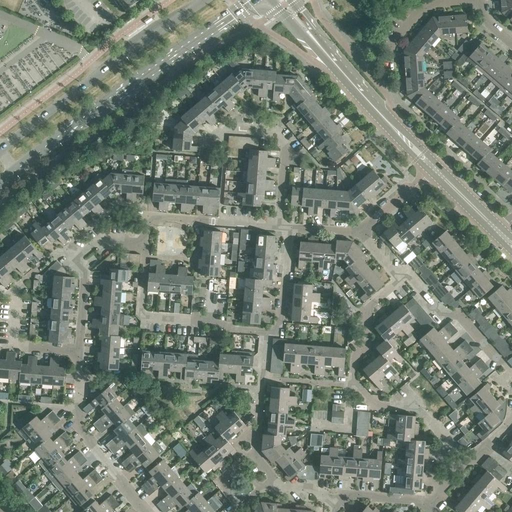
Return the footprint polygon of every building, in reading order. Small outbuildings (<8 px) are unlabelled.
[(116,0),(125,11),(139,0),(116,0)] [(511,0),(500,0),(502,13),(510,20),(511,17),(511,0)] [(466,15),(455,16),(456,33),(467,32),(466,15)] [(456,33),(455,16),(432,17),(425,26),(438,37),(441,34),(456,33)] [(438,37),(425,26),(418,34),(431,45),(438,37)] [(431,45),(418,34),(411,42),(424,54),(431,45)] [(404,51),(405,73),(423,72),(421,57),(424,54),(411,42),(404,51)] [(462,66),(467,60),(475,67),(489,51),(481,44),(476,49),(471,45),(457,62),(462,66)] [(483,74),(497,58),(489,51),(475,67),(483,74)] [(233,58),(228,62),(235,70),(239,66),(233,58)] [(483,74),(491,81),(505,65),(497,58),(483,74)] [(500,88),(511,73),(511,70),(505,65),(491,81),(500,88)] [(252,88),(254,70),(242,69),(237,73),(233,69),(230,71),(232,74),(245,90),(250,86),(252,86),(252,88)] [(264,71),(254,70),(252,88),(258,88),(258,97),(262,97),(264,71)] [(268,89),(273,90),(274,90),(275,75),(276,75),(276,72),(264,71),(262,97),(267,97),(268,89)] [(407,96),(415,103),(427,90),(424,88),(423,72),(405,73),(407,96)] [(508,95),(511,90),(511,73),(500,88),(508,95)] [(245,90),(232,74),(223,81),(234,95),(240,91),(241,93),(245,90)] [(278,93),(285,93),(286,76),(276,75),(275,75),(274,90),(273,90),(273,101),(278,101),(278,93)] [(294,109),(297,107),(313,94),(298,76),(286,76),(285,93),(285,97),(288,97),(288,94),(289,94),(290,95),(293,91),(295,93),(291,96),(296,102),(291,106),(294,109)] [(223,81),(215,89),(231,109),(235,106),(229,100),(234,95),(223,81)] [(228,112),(231,109),(215,89),(206,96),(218,110),(223,105),(228,112)] [(427,90),(415,103),(423,110),(435,97),(427,90)] [(316,97),(313,94),(297,107),(304,116),(318,104),(313,99),(316,97)] [(206,96),(198,103),(215,123),(218,120),(213,114),(218,110),(206,96)] [(423,110),(432,117),(443,104),(435,97),(423,110)] [(211,126),(215,123),(198,103),(189,110),(201,124),(206,120),(211,126)] [(311,124),(327,111),(324,107),(322,109),(318,104),(304,116),(311,124)] [(432,117),(440,124),(451,111),(443,104),(432,117)] [(189,110),(181,117),(194,133),(198,130),(196,128),(201,124),(189,110)] [(330,114),(327,111),(311,124),(318,133),(332,121),(328,116),(330,114)] [(457,121),(458,121),(460,119),(451,111),(440,124),(448,131),(448,132),(457,121)] [(175,127),(174,138),(191,140),(191,139),(189,139),(190,138),(194,133),(181,117),(181,118),(179,115),(175,118),(179,123),(175,127)] [(318,133),(325,140),(325,141),(341,127),(338,124),(336,126),(332,121),(318,133)] [(466,128),(458,121),(457,121),(448,132),(448,131),(446,133),(454,141),(466,128)] [(342,128),(341,127),(325,141),(325,140),(318,147),(320,150),(325,146),(330,151),(330,152),(343,140),(341,137),(346,133),(343,129),(340,132),(339,130),(342,128)] [(463,148),(474,135),(466,128),(454,141),(463,148)] [(471,155),(482,142),(474,135),(463,148),(471,155)] [(199,152),(199,147),(191,146),(191,140),(174,138),(173,150),(199,152)] [(346,143),(343,140),(330,152),(330,151),(327,153),(335,162),(349,151),(344,145),(346,143)] [(471,155),(479,162),(488,151),(489,152),(491,149),(482,142),(471,155)] [(258,150),(252,150),(250,150),(249,161),(275,163),(275,159),(267,158),(268,151),(258,150)] [(485,171),(497,158),(489,152),(488,151),(479,162),(477,164),(485,171)] [(485,171),(494,178),(505,165),(497,158),(485,171)] [(274,168),(275,163),(249,161),(248,172),(266,173),(266,167),(274,168)] [(494,178),(502,186),(511,173),(511,171),(505,165),(494,178)] [(122,174),(121,192),(127,193),(126,201),(131,201),(133,175),(133,171),(122,170),(122,174)] [(364,178),(378,194),(381,191),(379,188),(388,181),(384,176),(380,179),(373,170),(364,178)] [(266,173),(248,172),(247,183),(273,185),(273,180),(265,180),(266,173)] [(101,173),(98,176),(89,183),(91,186),(103,199),(108,195),(110,197),(114,194),(102,181),(105,178),(101,173)] [(121,192),(122,174),(110,173),(102,181),(114,194),(118,190),(120,190),(120,192),(121,192)] [(511,173),(502,186),(510,193),(511,190),(511,173)] [(144,176),(133,175),(131,201),(135,202),(136,193),(143,194),(144,176)] [(356,185),(367,198),(372,194),(374,197),(378,194),(364,178),(356,185)] [(175,203),(176,185),(177,180),(166,179),(165,184),(163,210),(168,210),(168,202),(175,203)] [(185,212),(187,186),(188,181),(177,180),(176,185),(175,203),(181,203),(181,211),(185,212)] [(163,210),(165,184),(154,183),(153,201),(159,202),(159,210),(163,210)] [(247,183),(246,193),(246,194),(264,195),(264,189),(273,190),(273,185),(247,183)] [(367,198),(356,185),(347,192),(355,216),(360,212),(356,208),(367,198)] [(91,186),(83,193),(100,213),(103,210),(98,204),(103,199),(91,186)] [(197,204),(198,187),(187,186),(185,212),(190,212),(190,204),(197,204)] [(198,187),(197,204),(203,205),(203,213),(207,213),(209,188),(198,187)] [(302,206),(304,188),(292,187),(291,205),(302,206)] [(209,188),(207,213),(212,214),(212,205),(219,206),(221,188),(209,188)] [(312,215),(315,189),(304,188),(302,206),(308,207),(308,215),(312,215)] [(324,208),(326,190),(315,189),(312,215),(317,215),(318,207),(324,208)] [(72,197),(86,214),(91,210),(96,216),(100,213),(83,193),(80,190),(72,197)] [(335,209),(336,191),(326,190),(324,208),(330,208),(330,217),(335,217),(336,209),(335,209)] [(355,216),(347,192),(336,191),(335,209),(336,209),(349,210),(349,215),(355,216)] [(264,195),(246,194),(246,193),(238,193),(237,198),(243,198),(242,205),(260,207),(261,200),(264,200),(264,195)] [(64,204),(66,207),(83,227),(87,224),(81,218),(86,214),(72,197),(64,204)] [(83,227),(66,207),(58,214),(70,228),(74,224),(80,230),(83,227)] [(410,207),(407,210),(424,229),(432,222),(421,208),(415,213),(410,207)] [(408,219),(404,223),(415,237),(424,229),(407,210),(403,213),(408,219)] [(70,228),(58,214),(49,222),(66,241),(70,239),(65,232),(70,228)] [(407,244),(415,237),(404,223),(399,227),(393,221),(390,224),(403,240),(407,244)] [(41,229),(41,228),(36,222),(32,225),(36,229),(31,234),(42,247),(47,243),(49,245),(53,242),(41,229)] [(49,222),(41,228),(41,229),(53,242),(58,238),(63,244),(66,241),(49,222)] [(388,229),(380,236),(384,241),(387,238),(395,247),(403,240),(390,224),(386,227),(388,229)] [(200,241),(221,243),(222,232),(204,230),(204,237),(201,237),(200,241)] [(437,255),(440,253),(440,252),(457,238),(454,234),(451,237),(446,231),(432,243),(437,249),(434,252),(437,255)] [(257,235),(256,246),(277,248),(277,243),(275,243),(275,236),(257,235)] [(25,236),(17,243),(28,257),(33,253),(38,259),(42,256),(25,236)] [(429,237),(422,243),(426,247),(432,242),(429,237)] [(440,252),(440,253),(448,261),(462,249),(457,244),(460,241),(457,238),(440,252)] [(311,261),(313,239),(308,239),(308,243),(300,242),(299,260),(298,268),(303,269),(304,261),(311,261)] [(318,239),(313,239),(311,261),(319,262),(318,270),(322,270),(325,244),(318,244),(318,239)] [(336,259),(344,259),(353,241),(336,240),(336,241),(337,241),(335,258),(336,259)] [(202,253),(220,254),(221,243),(200,241),(200,246),(203,246),(202,253)] [(331,245),(325,244),(322,270),(327,270),(328,263),(336,263),(336,259),(335,258),(337,241),(336,241),(332,241),(331,245)] [(363,254),(364,254),(353,241),(344,259),(349,265),(349,266),(363,254)] [(17,243),(8,250),(25,270),(29,267),(23,261),(28,257),(17,243)] [(277,252),(277,248),(256,246),(256,257),(273,258),(274,252),(277,252)] [(417,247),(412,251),(416,255),(421,251),(417,247)] [(462,249),(448,261),(456,270),(472,256),(469,252),(466,255),(462,249)] [(8,250),(0,257),(11,271),(16,267),(22,273),(25,270),(8,250)] [(127,282),(129,266),(130,254),(121,253),(120,270),(110,269),(110,276),(102,275),(101,280),(122,281),(122,282),(127,282)] [(199,263),(219,265),(220,254),(202,253),(202,259),(199,259),(199,263)] [(366,258),(363,254),(349,266),(349,265),(345,268),(351,274),(345,280),(347,283),(368,266),(363,261),(366,258)] [(414,269),(416,267),(422,262),(416,256),(409,263),(414,269)] [(463,280),(477,268),(473,262),(476,260),(472,256),(456,270),(463,280)] [(0,257),(0,274),(8,285),(12,282),(6,275),(11,271),(0,257)] [(256,257),(255,268),(275,270),(276,265),(273,265),(273,258),(256,257)] [(52,273),(60,265),(57,261),(48,269),(52,273)] [(422,262),(416,267),(419,270),(424,265),(422,262)] [(199,263),(198,268),(201,268),(201,275),(218,277),(219,265),(199,263)] [(66,277),(66,271),(60,265),(52,273),(54,276),(66,277)] [(422,274),(427,269),(424,265),(419,270),(422,274)] [(147,291),(159,292),(161,266),(157,266),(156,274),(149,273),(147,291)] [(161,266),(159,292),(170,293),(172,275),(165,274),(166,266),(161,266)] [(356,281),(361,287),(379,272),(375,269),(372,271),(368,266),(347,283),(350,286),(356,281)] [(170,293),(181,294),(183,267),(179,267),(178,275),(172,275),(170,293)] [(183,267),(181,294),(192,295),(194,277),(187,276),(188,268),(183,267)] [(255,268),(254,279),(272,281),(272,274),(275,274),(275,270),(255,268)] [(468,285),(471,289),(488,274),(485,270),(482,273),(477,268),(463,280),(464,281),(463,282),(463,283),(465,287),(467,287),(468,285)] [(382,276),(379,272),(361,287),(366,292),(360,298),(364,301),(384,285),(379,279),(382,276)] [(0,274),(0,281),(5,288),(8,285),(0,274)] [(491,278),(488,274),(471,289),(468,292),(471,295),(474,292),(479,298),(493,286),(488,281),(491,278)] [(72,277),(66,277),(54,276),(53,287),(74,289),(74,284),(71,284),(72,277)] [(246,278),(245,290),(263,291),(263,285),(271,285),(272,281),(254,279),(246,278)] [(104,284),(103,291),(121,292),(122,282),(122,281),(101,280),(101,284),(104,284)] [(434,289),(440,284),(437,280),(432,285),(434,288),(434,289)] [(294,289),(293,296),(320,298),(320,294),(312,293),(312,285),(290,283),(290,289),(294,289)] [(440,299),(448,293),(440,284),(434,289),(434,288),(432,290),(440,299)] [(496,307),(511,293),(511,291),(510,289),(506,291),(502,286),(488,297),(496,307)] [(53,287),(52,298),(70,300),(71,293),(74,293),(74,289),(53,287)] [(244,301),(270,303),(270,298),(262,298),(263,291),(245,290),(244,301)] [(120,303),(121,292),(103,291),(103,297),(95,296),(94,301),(120,303)] [(504,316),(511,308),(511,293),(496,307),(504,316)] [(289,303),(288,308),(311,310),(311,302),(319,303),(320,298),(293,296),(293,303),(289,303)] [(70,300),(52,298),(51,309),(72,311),(73,306),(70,306),(70,300)] [(408,310),(417,303),(413,298),(404,306),(408,310)] [(450,307),(451,306),(456,302),(453,299),(447,304),(450,307)] [(119,314),(120,303),(94,301),(94,306),(102,306),(102,313),(119,314)] [(244,301),(243,312),(261,313),(261,307),(269,307),(270,303),(244,301)] [(414,318),(400,301),(396,305),(399,308),(393,312),(410,332),(414,330),(408,323),(414,318)] [(454,309),(460,304),(457,301),(456,302),(451,306),(454,309)] [(417,303),(408,310),(412,315),(421,307),(417,303)] [(425,311),(421,307),(412,315),(416,319),(425,311)] [(310,317),(311,310),(288,308),(288,313),(292,313),(292,321),(310,322),(318,322),(318,318),(310,317)] [(473,321),(475,319),(480,314),(475,308),(468,315),(473,321)] [(72,311),(51,309),(51,320),(68,321),(69,315),(72,315),(72,311)] [(419,324),(428,316),(425,311),(416,319),(419,324)] [(260,324),(261,313),(243,312),(242,323),(260,324)] [(385,314),(382,317),(396,334),(402,329),(407,335),(410,332),(393,312),(388,317),(385,314)] [(93,323),(119,326),(119,314),(102,313),(101,319),(93,319),(93,323)] [(478,322),(483,318),(480,314),(475,319),(478,322)] [(428,316),(419,324),(423,328),(432,320),(428,316)] [(375,328),(385,341),(385,340),(392,348),(395,345),(390,339),(396,334),(382,317),(378,320),(380,323),(375,328)] [(486,321),(483,318),(478,322),(480,326),(486,321)] [(51,320),(50,331),(70,333),(71,328),(68,328),(68,321),(51,320)] [(427,333),(433,327),(436,325),(432,320),(423,328),(427,333)] [(484,334),(491,327),(486,321),(480,326),(478,328),(484,334)] [(419,339),(428,349),(454,327),(450,322),(437,332),(433,328),(419,339)] [(118,336),(119,326),(93,323),(92,328),(100,329),(100,335),(118,337),(118,336)] [(458,331),(454,327),(428,349),(435,358),(449,346),(446,342),(458,331)] [(70,333),(50,331),(49,342),(67,344),(67,337),(70,337),(70,333)] [(493,341),(499,336),(496,333),(490,338),(493,341)] [(102,346),(120,348),(121,336),(118,336),(118,337),(100,335),(99,340),(102,340),(102,346)] [(496,344),(502,339),(499,336),(493,341),(496,344)] [(392,348),(385,340),(385,341),(380,345),(377,342),(373,345),(381,354),(388,362),(389,361),(394,357),(399,363),(403,360),(397,354),(398,354),(392,348)] [(435,358),(443,367),(469,345),(465,340),(453,351),(449,346),(435,358)] [(297,345),(285,344),(284,345),(284,351),(284,357),(283,362),(291,363),(290,373),(295,373),(297,345)] [(300,363),(308,364),(309,346),(297,345),(295,373),(300,373),(300,363)] [(473,350),(469,345),(443,367),(451,376),(465,365),(461,360),(473,350)] [(504,357),(506,356),(511,351),(507,345),(499,351),(504,357)] [(119,355),(120,348),(102,346),(101,353),(98,352),(98,357),(119,359),(123,359),(123,355),(119,355)] [(319,375),(321,347),(309,346),(308,364),(315,364),(314,374),(319,375)] [(324,365),(332,366),(333,348),(321,347),(319,375),(323,375),(324,365)] [(346,349),(333,348),(332,366),(339,366),(338,376),(343,377),(346,349)] [(154,352),(142,351),(140,377),(145,377),(146,369),(152,370),(154,352)] [(231,355),(230,373),(236,373),(236,381),(240,382),(243,352),(231,351),(231,355)] [(6,360),(0,359),(0,377),(9,379),(11,353),(7,352),(6,360)] [(154,352),(152,370),(159,370),(158,378),(163,379),(165,353),(154,352)] [(243,352),(240,382),(245,382),(245,374),(252,374),(254,353),(243,352)] [(9,379),(19,379),(20,379),(21,365),(22,365),(22,362),(15,361),(16,353),(11,353),(9,379)] [(165,353),(163,379),(167,379),(168,371),(174,371),(176,353),(165,353)] [(181,372),(180,380),(185,380),(186,359),(187,359),(187,354),(176,353),(174,371),(181,372)] [(219,362),(218,380),(223,380),(223,372),(230,373),(231,355),(220,354),(219,362)] [(399,374),(394,368),(394,367),(389,361),(388,362),(381,354),(376,359),(373,355),(370,359),(384,376),(390,371),(395,377),(399,374)] [(28,365),(22,365),(21,365),(20,379),(19,379),(19,382),(31,383),(33,357),(28,357),(28,365)] [(37,358),(33,357),(31,383),(42,384),(43,366),(37,366),(37,358)] [(118,370),(119,359),(98,357),(98,362),(101,362),(100,369),(118,370)] [(50,367),(43,366),(42,384),(53,385),(55,359),(50,359),(50,367)] [(59,359),(55,359),(53,385),(64,386),(66,368),(59,367),(59,359)] [(186,359),(185,380),(189,381),(189,378),(196,378),(197,360),(187,359),(186,359)] [(384,376),(370,359),(366,362),(369,365),(363,370),(380,390),(384,387),(378,381),(384,376)] [(451,376),(459,385),(485,363),(481,359),(469,369),(465,365),(451,376)] [(197,360),(196,378),(203,379),(202,382),(207,382),(209,361),(197,360)] [(209,361),(207,382),(211,382),(212,380),(218,380),(219,362),(209,361)] [(489,368),(485,363),(459,385),(467,395),(481,383),(477,378),(489,368)] [(472,413),(492,396),(487,391),(490,388),(487,384),(470,398),(475,404),(469,410),(472,413)] [(100,404),(103,408),(115,398),(116,398),(117,397),(109,387),(83,409),(87,414),(100,404)] [(271,392),(270,399),(296,401),(297,397),(289,396),(289,388),(267,387),(267,392),(271,392)] [(312,401),(312,389),(303,389),(303,401),(312,401)] [(454,407),(458,404),(448,395),(445,399),(454,407)] [(495,409),(503,403),(499,399),(496,401),(492,396),(472,413),(475,416),(481,411),(485,417),(486,417),(495,409)] [(123,407),(116,398),(115,398),(103,408),(101,409),(105,414),(93,424),(97,429),(123,407)] [(296,406),(296,401),(270,399),(270,406),(266,406),(265,411),(288,413),(288,405),(296,406)] [(113,424),(116,428),(117,428),(128,418),(128,419),(131,416),(123,407),(97,429),(101,434),(113,424)] [(486,417),(485,417),(477,423),(483,429),(477,435),(480,438),(500,421),(495,415),(498,413),(495,409),(486,417)] [(22,428),(30,437),(31,438),(57,415),(52,411),(40,421),(36,416),(22,428)] [(222,411),(219,414),(236,434),(241,429),(244,432),(248,429),(239,418),(241,417),(241,415),(241,413),(240,412),(238,411),(236,411),(234,412),(227,417),(222,411)] [(269,416),(268,423),(295,425),(295,421),(287,420),(288,413),(265,411),(265,416),(269,416)] [(214,428),(221,435),(229,445),(230,444),(233,441),(231,438),(236,434),(219,414),(215,416),(221,422),(214,428)] [(396,420),(396,427),(418,429),(419,424),(415,424),(415,416),(389,414),(389,419),(396,420)] [(35,449),(38,446),(38,447),(49,437),(49,438),(53,435),(48,430),(61,420),(57,415),(31,438),(30,437),(27,440),(35,449)] [(106,445),(110,450),(136,428),(128,419),(128,418),(117,428),(116,428),(113,430),(118,435),(106,445)] [(294,430),(295,425),(268,423),(268,430),(264,430),(263,434),(263,435),(281,436),(281,437),(286,437),(286,429),(294,430)] [(465,435),(468,432),(463,426),(459,429),(464,435),(465,435)] [(413,441),(413,440),(414,434),(418,434),(418,429),(396,427),(395,435),(387,434),(387,439),(395,440),(399,440),(413,441)] [(143,437),(136,428),(110,450),(114,455),(126,444),(129,449),(143,437)] [(53,442),(49,438),(49,437),(38,447),(38,446),(35,449),(43,458),(69,436),(65,432),(53,442)] [(236,452),(230,444),(229,445),(221,435),(216,440),(210,434),(207,437),(224,457),(230,452),(232,455),(236,452)] [(281,444),(281,437),(281,436),(263,435),(263,434),(262,451),(281,444)] [(73,441),(69,436),(43,458),(38,462),(46,471),(49,469),(63,457),(64,457),(65,456),(61,451),(73,441)] [(151,446),(143,437),(129,449),(133,453),(121,463),(125,468),(151,446)] [(219,461),(224,457),(207,437),(204,440),(209,446),(203,451),(218,468),(222,464),(219,461)] [(413,441),(399,440),(398,444),(406,445),(406,452),(428,454),(429,449),(425,449),(425,441),(423,441),(413,440),(413,441)] [(151,446),(125,468),(129,473),(141,463),(145,467),(147,466),(149,468),(161,458),(159,456),(164,451),(156,442),(151,446)] [(272,463),(286,451),(285,451),(281,444),(262,451),(272,463)] [(511,445),(510,444),(506,449),(502,446),(499,450),(511,461),(511,445)] [(348,480),(349,476),(356,476),(358,450),(358,446),(354,446),(353,450),(353,458),(345,457),(343,480),(348,480)] [(279,464),(283,469),(303,452),(300,448),(294,454),(289,448),(285,451),(286,451),(272,463),(275,466),(279,464)] [(325,478),(325,474),(332,475),(334,448),(329,448),(329,449),(322,448),(321,455),(321,456),(320,466),(319,478),(325,478)] [(334,448),(332,475),(339,475),(338,479),(343,480),(345,457),(338,457),(338,449),(334,448)] [(218,468),(203,451),(197,456),(192,449),(188,453),(194,459),(206,473),(211,468),(214,471),(218,468)] [(358,450),(356,476),(363,477),(362,481),(367,481),(369,459),(361,459),(362,451),(358,450)] [(63,457),(49,469),(57,478),(83,456),(79,451),(67,461),(64,457),(63,457)] [(288,474),(285,477),(288,481),(296,475),(300,479),(307,480),(308,466),(306,466),(305,467),(300,460),(306,455),(303,452),(283,469),(288,474)] [(377,460),(369,459),(367,481),(372,482),(373,478),(380,478),(382,460),(381,460),(382,452),(377,452),(377,460)] [(428,456),(428,454),(406,452),(405,460),(397,459),(397,464),(423,466),(424,459),(428,459),(428,456)] [(75,471),(87,460),(83,456),(57,478),(65,487),(79,475),(75,471)] [(485,461),(494,469),(498,465),(489,457),(485,461)] [(153,476),(141,487),(145,491),(171,469),(161,458),(149,468),(150,470),(149,471),(153,476)] [(481,466),(487,471),(490,473),(494,469),(485,461),(481,466)] [(0,465),(0,471),(4,476),(9,472),(2,464),(0,465)] [(405,469),(404,476),(426,478),(427,473),(423,472),(423,466),(397,464),(397,468),(405,469)] [(503,477),(506,473),(498,465),(494,469),(503,477)] [(145,491),(149,496),(161,486),(165,490),(179,478),(179,477),(174,467),(171,469),(145,491)] [(70,498),(99,474),(95,469),(83,480),(79,475),(65,487),(63,489),(70,498)] [(503,477),(494,469),(490,473),(499,481),(503,477)] [(479,474),(476,478),(493,492),(497,486),(504,492),(507,488),(501,483),(499,481),(490,473),(487,471),(482,476),(479,474)] [(91,489),(103,479),(99,474),(70,498),(78,507),(80,505),(82,508),(93,499),(91,497),(95,494),(91,489)] [(404,476),(400,476),(399,483),(395,483),(395,488),(393,488),(393,493),(405,494),(405,489),(421,490),(422,482),(426,483),(426,478),(404,476)] [(160,510),(187,487),(179,478),(165,490),(169,495),(156,505),(160,510)] [(475,484),(471,489),(491,506),(494,503),(488,498),(493,492),(476,478),(472,481),(475,484)] [(194,496),(187,487),(160,510),(162,511),(167,511),(177,504),(181,509),(185,505),(185,504),(194,496)] [(463,492),(460,496),(477,510),(482,505),(488,510),(491,506),(471,489),(466,495),(463,492)] [(194,511),(207,502),(199,492),(194,496),(185,504),(185,505),(189,509),(185,511),(194,511)] [(95,500),(95,501),(93,499),(82,508),(84,510),(81,511),(100,511),(115,500),(111,495),(99,505),(95,500)] [(475,511),(477,510),(460,496),(457,500),(460,502),(455,508),(459,511),(475,511)] [(213,511),(219,508),(210,498),(207,502),(194,511),(213,511)] [(110,511),(119,504),(115,500),(100,511),(110,511)] [(249,511),(264,511),(261,502),(249,511)] [(277,504),(261,502),(264,511),(275,511),(276,504),(277,504)]
